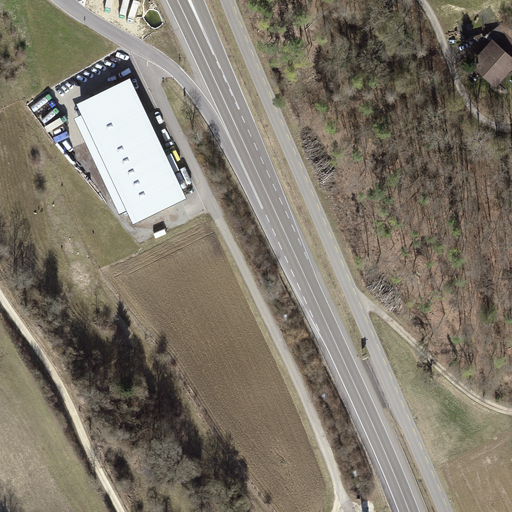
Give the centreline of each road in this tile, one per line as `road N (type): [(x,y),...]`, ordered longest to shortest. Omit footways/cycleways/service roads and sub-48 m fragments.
road 1 (primary): [(227,0),(447,511)]
road 2 (track): [(154,56),(154,84),(304,392),(346,501),(342,511)]
road 3 (trunk): [(263,185),(411,511)]
road 4 (unknown): [(154,56),(65,93),(63,113),(122,217),(161,220),(210,198)]
road 5 (track): [(118,511),(68,400),(0,292)]
road 6 (track): [(511,411),(481,400),(351,291)]
road 7 (trunk): [(154,56),(188,85),(263,185)]
road 8 (unclassified): [(423,0),(470,107),(498,129),(511,128)]
road 9 (trunk): [(210,65),(263,185)]
